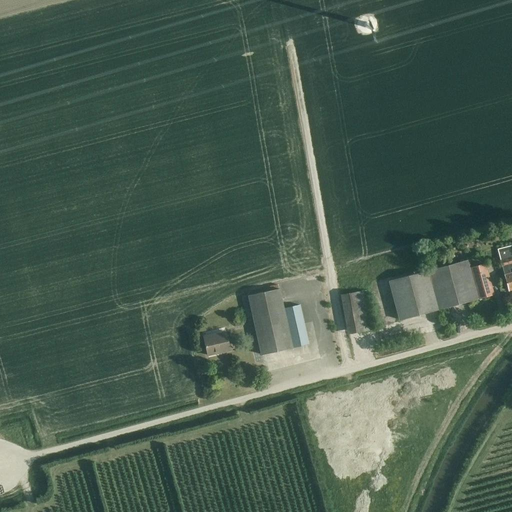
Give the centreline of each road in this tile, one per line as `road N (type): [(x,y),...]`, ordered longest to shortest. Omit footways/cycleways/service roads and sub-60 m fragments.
road 1 (unclassified): [(0,463),(511,326)]
road 2 (track): [(348,370),(291,48)]
